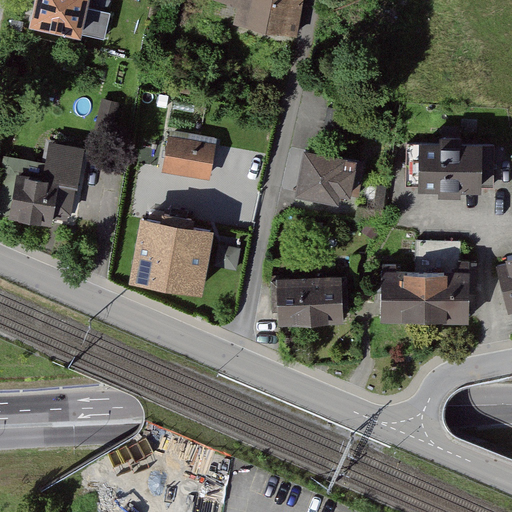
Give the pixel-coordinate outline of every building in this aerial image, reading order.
[(103,0),(37,0),(31,29),(94,43),(103,0)] [(309,0),(235,0),(230,25),(302,38),(309,0)] [(80,232),(97,137),(55,130),(48,172),(12,166),(3,219),(80,232)] [(221,144),(170,135),(163,177),(215,185),(221,144)] [(495,147),(423,143),(420,192),(492,196),(495,147)] [(371,162),(307,151),(299,199),(363,210),(371,162)] [(221,223),(148,210),(135,284),(209,296),(221,223)] [(220,241),(217,265),(239,267),(242,244),(220,241)] [(511,259),(498,264),(511,309),(511,259)] [(346,264),(275,272),(280,325),(352,318),(346,264)] [(474,264),(384,265),(385,320),(474,319),(474,264)]
